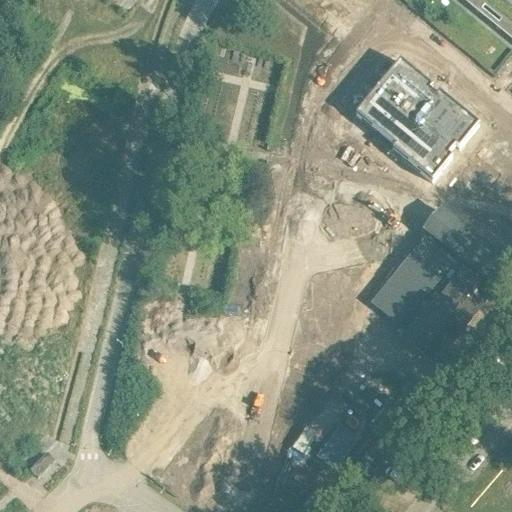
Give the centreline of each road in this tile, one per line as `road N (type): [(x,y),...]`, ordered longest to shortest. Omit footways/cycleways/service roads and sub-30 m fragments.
road 1 (unclassified): [(205,0),(187,39),(72,499),(59,511)]
road 2 (unclassified): [(422,511),(511,402)]
